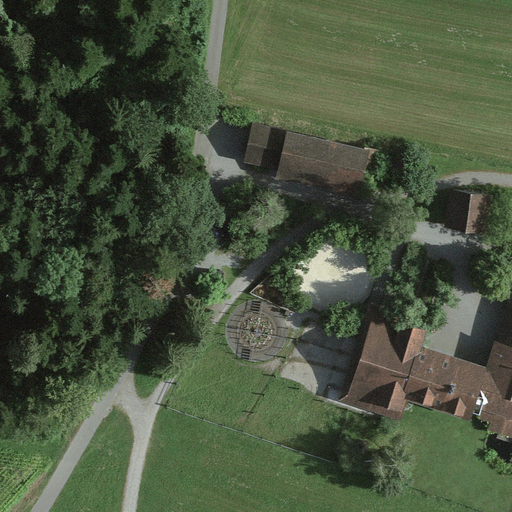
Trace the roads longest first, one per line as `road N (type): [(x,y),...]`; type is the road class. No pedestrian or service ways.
road 1 (track): [(129,511),(151,409),(195,338),(280,248),(377,196),(511,181)]
road 2 (residential): [(221,0),(200,166),(181,245),(39,511)]
